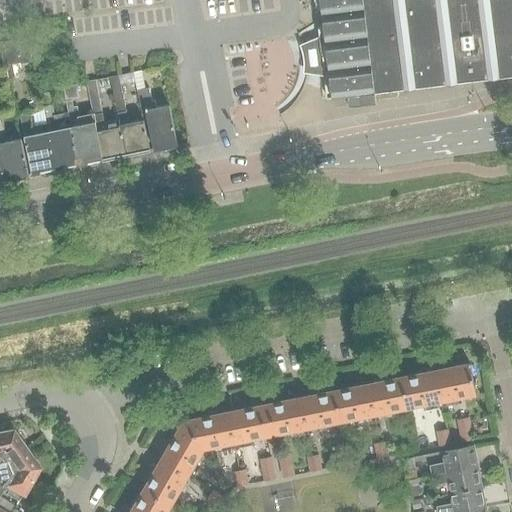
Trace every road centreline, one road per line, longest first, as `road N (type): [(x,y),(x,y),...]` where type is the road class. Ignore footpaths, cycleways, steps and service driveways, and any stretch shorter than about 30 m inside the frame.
road 1 (tertiary): [(0,220),(511,126)]
road 2 (residential): [(86,411),(110,397),(174,384),(219,353),(344,328),(382,335),(492,313)]
